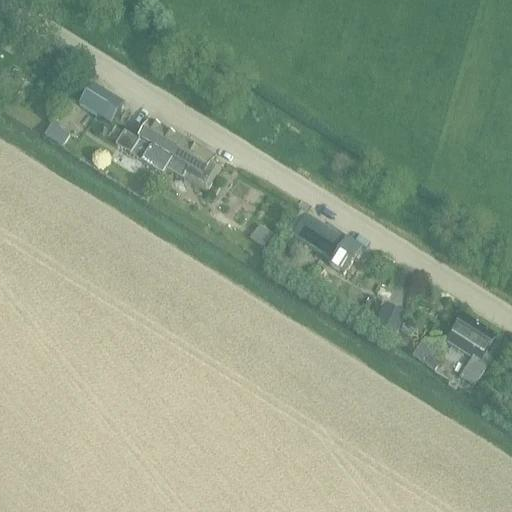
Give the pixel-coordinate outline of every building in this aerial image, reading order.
[(111,126),(124,106),(94,87),(81,107),(111,126)] [(115,146),(131,155),(130,157),(162,176),(182,140),(157,125),(156,127),(149,124),(139,142),(124,132),(115,146)] [(182,140),(162,176),(164,177),(166,172),(206,196),(222,167),(212,161),(214,159),(182,140)] [(283,233),(292,239),(332,264),(346,241),(306,216),(297,210),(283,233)] [(259,227),(249,241),(263,251),(273,237),(259,227)] [(471,359),(459,380),(474,389),(493,358),(486,354),(497,337),(464,316),(446,343),(454,348),(471,359)] [(423,343),(412,360),(434,374),(440,365),(425,356),(430,347),(423,343)]
